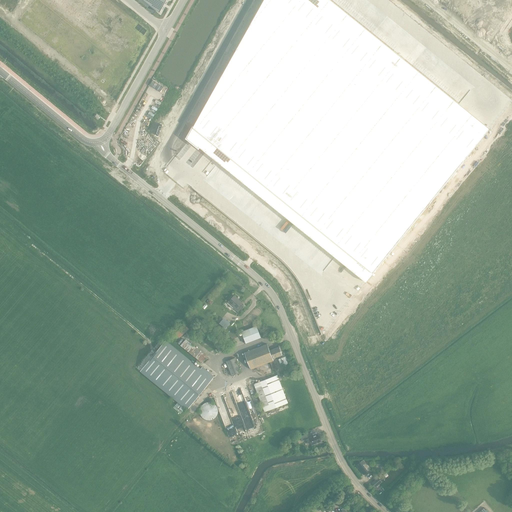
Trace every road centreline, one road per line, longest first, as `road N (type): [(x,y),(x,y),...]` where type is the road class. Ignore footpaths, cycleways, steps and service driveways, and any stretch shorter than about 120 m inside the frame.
road 1 (tertiary): [(386,511),(341,460),(271,291),(98,142)]
road 2 (unclassified): [(250,0),(166,148),(171,160)]
road 3 (tertiary): [(98,142),(166,30)]
road 4 (tertiary): [(98,142),(84,140),(0,71)]
